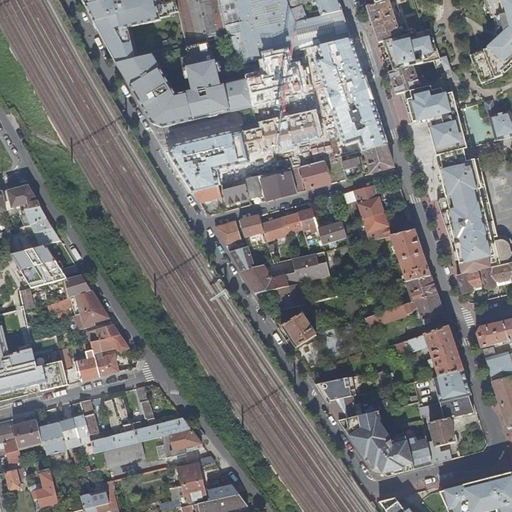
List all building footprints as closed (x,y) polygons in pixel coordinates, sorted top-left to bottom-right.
[(83,0),(116,64),(136,60),(128,28),(161,21),(161,19),(171,16),(170,15),(179,12),(176,0),(83,0)] [(176,0),(179,12),(187,47),(206,43),(229,38),(296,22),(290,8),(286,0),(176,0)] [(338,0),(315,0),(317,2),(313,4),(314,6),(317,5),(321,16),(342,11),(338,0)] [(452,0),(412,0),(423,32),(461,22),(452,0)] [(452,0),(461,22),(464,31),(511,15),(511,13),(507,0),(452,0)] [(398,28),(389,1),(372,6),(367,7),(379,43),(384,41),(401,37),(399,31),(403,30),(402,27),(398,28)] [(290,8),(296,22),(307,19),(301,7),(297,9),(296,6),(290,8)] [(342,11),(321,16),(307,19),(296,22),(229,38),(235,49),(242,64),(351,38),(342,11)] [(511,118),(510,113),(501,92),(493,71),(511,66),(511,15),(464,31),(472,52),(482,74),(483,73),(507,132),(505,139),(511,137),(511,118)] [(472,52),(464,31),(461,22),(423,32),(401,37),(384,41),(394,72),(414,67),(433,62),(472,52)] [(136,60),(116,64),(138,101),(139,101),(143,107),(142,108),(152,124),(163,128),(211,117),(211,116),(217,114),(217,115),(232,112),(232,111),(236,110),(237,111),(252,107),(246,81),(220,87),(217,73),(220,73),(206,43),(187,47),(142,58),(136,60)] [(451,81),(482,74),(472,52),(433,62),(440,84),(451,81)] [(511,66),(493,71),(501,92),(511,89),(511,66)] [(420,85),(414,67),(394,72),(389,73),(396,95),(401,93),(405,92),(426,87),(425,84),(420,85)] [(507,132),(483,73),(482,74),(451,81),(478,146),(505,139),(507,132)] [(478,146),(451,81),(440,84),(426,87),(405,92),(413,122),(421,121),(422,124),(427,123),(430,133),(438,137),(443,155),(465,149),(478,146)] [(511,89),(501,92),(510,113),(511,112),(511,89)] [(405,92),(401,93),(411,123),(413,122),(405,92)] [(443,155),(438,137),(430,133),(436,156),(441,155),(443,155)] [(394,168),(386,145),(365,150),(371,174),(394,168)] [(443,155),(441,155),(443,162),(444,168),(439,169),(447,197),(441,199),(438,203),(453,252),(456,252),(462,275),(477,272),(482,271),(500,266),(511,263),(511,241),(511,240),(506,237),(500,236),(498,237),(479,159),(468,162),(466,156),(465,149),(443,155)] [(347,158),(347,161),(343,162),(347,180),(362,176),(357,156),(347,158)] [(325,161),(321,162),(301,167),(307,190),(331,184),(325,161)] [(261,180),(266,201),(296,193),(290,170),(290,168),(286,169),(287,173),(261,180)] [(298,168),(290,170),(296,193),(305,191),(298,168)] [(246,185),(249,199),(262,195),(257,176),(244,180),(246,185)] [(227,205),(249,199),(246,185),(244,180),(233,182),(226,184),(228,189),(223,190),(227,205)] [(29,208),(39,206),(33,196),(28,186),(8,191),(12,209),(13,209),(13,208),(28,204),(29,208)] [(222,198),(218,186),(193,192),(200,203),(222,198)] [(354,191),(363,219),(384,212),(376,186),(354,191)] [(0,212),(12,209),(8,191),(0,193),(0,212)] [(332,216),(340,213),(335,196),(326,198),(332,216)] [(32,225),(46,218),(42,211),(39,206),(29,208),(26,209),(26,211),(27,213),(32,225)] [(298,213),(303,230),(303,232),(311,229),(312,233),(317,231),(316,228),(317,227),(312,209),(298,213)] [(363,219),(369,241),(385,237),(391,236),(384,212),(363,219)] [(26,226),(32,225),(27,213),(22,216),(26,226)] [(286,235),(303,230),(298,213),(281,218),(286,235)] [(259,216),(240,221),(245,237),(264,232),(262,225),(259,216)] [(29,249),(32,248),(46,245),(61,241),(53,229),(46,218),(32,225),(26,226),(23,227),(25,236),(20,237),(23,251),(29,249)] [(281,218),(262,225),(264,232),(267,242),(287,237),(286,235),(281,218)] [(323,246),(348,238),(343,225),(342,221),(318,229),(323,246)] [(242,241),(235,222),(217,226),(215,229),(227,248),(232,246),(232,244),(242,241)] [(392,240),(399,260),(423,254),(415,230),(391,236),(385,237),(386,241),(392,240)] [(275,244),(268,246),(271,253),(277,251),(275,244)] [(29,249),(23,251),(9,254),(30,289),(65,279),(67,279),(46,245),(32,248),(29,249)] [(248,247),(230,252),(242,271),(255,268),(248,247)] [(336,249),(325,252),(316,254),(321,278),(330,276),(326,258),(338,256),(336,249)] [(255,268),(242,271),(255,294),(276,289),(300,283),(321,278),(316,254),(315,254),(311,255),(293,259),(298,279),(295,280),(293,274),(272,279),(264,266),(255,268)] [(405,278),(406,281),(430,276),(423,254),(399,260),(404,275),(402,276),(403,279),(405,278)] [(511,263),(500,266),(503,281),(509,280),(509,278),(511,278),(511,280),(511,263)] [(370,267),(377,288),(383,287),(377,265),(370,267)] [(498,282),(503,281),(500,266),(482,271),(486,289),(496,286),(495,282),(497,281),(498,282)] [(481,287),(477,272),(462,275),(457,276),(463,294),(473,291),(473,287),(475,286),(476,288),(481,287)] [(67,279),(65,279),(70,297),(71,297),(76,295),(91,290),(87,283),(82,275),(67,279)] [(413,302),(436,293),(430,276),(406,281),(413,302)] [(276,289),(281,311),(306,305),(300,283),(276,289)] [(30,289),(20,291),(21,295),(23,294),(26,309),(34,307),(30,289)] [(97,300),(91,290),(76,295),(81,313),(102,308),(97,300)] [(352,322),(365,318),(357,293),(351,294),(344,296),(352,322)] [(443,313),(437,295),(436,293),(413,302),(365,318),(369,330),(408,317),(409,316),(409,315),(412,314),(416,309),(419,308),(424,325),(431,323),(430,317),(443,313)] [(81,313),(76,295),(71,297),(73,306),(76,314),(81,313)] [(70,297),(52,303),(54,311),(73,306),(71,297),(70,297)] [(106,314),(102,308),(81,313),(85,328),(95,325),(110,321),(106,314)] [(281,327),(296,349),(317,336),(302,314),(281,327)] [(365,318),(352,322),(342,325),(344,331),(357,327),(359,333),(369,330),(365,318)] [(511,343),(511,319),(480,327),(477,334),(482,349),(508,341),(509,344),(511,343)] [(96,329),(113,324),(110,321),(95,325),(96,329)] [(3,324),(0,325),(0,396),(39,387),(40,393),(69,386),(63,361),(37,368),(32,348),(11,354),(3,324)] [(37,324),(28,326),(30,334),(39,333),(37,324)] [(90,342),(119,335),(117,331),(113,324),(96,329),(86,332),(89,343),(90,342)] [(435,366),(438,376),(463,371),(455,349),(448,327),(407,341),(408,344),(405,345),(409,354),(429,347),(432,357),(429,358),(430,360),(428,361),(430,368),(435,366)] [(67,333),(56,336),(57,343),(68,340),(67,333)] [(121,353),(129,348),(119,335),(90,342),(93,353),(117,347),(121,353)] [(82,381),(99,377),(94,359),(93,353),(90,342),(89,343),(84,344),(87,359),(74,362),(77,372),(79,372),(82,381)] [(482,350),(485,358),(496,355),(494,347),(482,350)] [(493,382),(511,377),(511,353),(511,354),(510,351),(496,355),(485,358),(489,369),(493,382)] [(118,372),(131,369),(130,365),(118,368),(114,354),(94,359),(99,377),(118,372)] [(379,390),(388,388),(383,372),(373,375),(379,390)] [(511,377),(493,382),(500,405),(508,428),(510,427),(511,426),(511,377)] [(160,437),(156,425),(143,386),(136,388),(144,418),(147,420),(149,426),(141,428),(140,421),(132,423),(138,442),(140,442),(160,437)] [(341,388),(320,393),(327,403),(343,399),(341,388)] [(377,412),(418,402),(416,395),(392,401),(385,401),(373,404),(365,411),(366,415),(377,412)] [(468,396),(447,401),(440,403),(444,420),(430,423),(435,448),(440,447),(455,443),(449,419),(474,412),(468,396)] [(343,399),(327,403),(339,421),(346,419),(358,417),(355,406),(358,405),(357,403),(354,403),(353,397),(343,399)] [(111,399),(103,402),(110,428),(119,426),(111,399)] [(89,400),(79,403),(83,416),(89,435),(98,432),(89,400)] [(56,408),(49,410),(53,424),(39,428),(43,441),(47,455),(68,450),(65,442),(60,422),(56,408)] [(380,422),(377,412),(366,415),(358,417),(346,419),(349,428),(345,430),(365,459),(368,457),(374,467),(383,470),(388,469),(388,467),(393,466),(395,475),(415,469),(415,466),(423,464),(424,467),(433,465),(430,453),(427,439),(417,442),(417,439),(416,438),(407,440),(406,437),(392,441),(380,422)] [(83,416),(60,422),(65,442),(74,439),(76,444),(82,442),(80,437),(89,435),(83,416)] [(190,429),(182,418),(156,425),(160,437),(169,434),(190,429)] [(345,430),(349,428),(346,419),(339,421),(345,430)] [(37,420),(14,427),(19,447),(43,441),(39,428),(37,420)] [(138,442),(132,423),(124,425),(124,428),(126,432),(121,433),(113,436),(116,447),(138,442)] [(14,427),(13,424),(4,427),(0,427),(0,450),(7,448),(11,463),(9,463),(11,471),(24,468),(19,447),(14,427)] [(200,443),(190,429),(169,434),(173,450),(200,443)] [(113,436),(91,441),(94,453),(103,451),(116,447),(113,436)] [(144,459),(140,442),(138,442),(116,447),(103,451),(108,468),(144,459)] [(68,450),(47,455),(48,459),(69,453),(68,450)] [(430,453),(433,465),(451,460),(449,451),(441,453),(441,451),(436,452),(430,453)] [(215,462),(210,456),(199,459),(200,462),(204,465),(215,462)] [(388,476),(395,475),(393,466),(388,467),(388,469),(383,470),(374,467),(368,457),(365,459),(372,470),(388,476)] [(181,485),(202,480),(198,464),(177,469),(181,485)] [(11,471),(5,472),(10,490),(22,488),(19,478),(27,477),(24,468),(11,471)] [(60,503),(50,468),(39,471),(44,488),(33,491),(35,499),(39,498),(41,507),(60,503)] [(511,511),(511,473),(499,477),(496,477),(497,481),(485,485),(484,480),(441,492),(449,511),(488,511),(497,510),(497,511),(511,511)] [(206,496),(202,480),(181,485),(185,502),(206,496)] [(232,486),(220,489),(222,498),(238,494),(232,486)] [(106,492),(105,490),(81,496),(85,509),(85,511),(97,511),(98,511),(97,506),(109,503),(108,502),(106,492)] [(113,491),(106,492),(108,502),(116,500),(113,491)] [(222,498),(182,507),(182,511),(219,511),(247,506),(238,494),(222,498)] [(405,511),(398,503),(396,503),(393,499),(379,503),(386,511),(411,511),(410,509),(405,511)] [(119,511),(116,501),(109,503),(111,511),(119,511)] [(171,510),(181,507),(180,501),(169,503),(171,510)]
